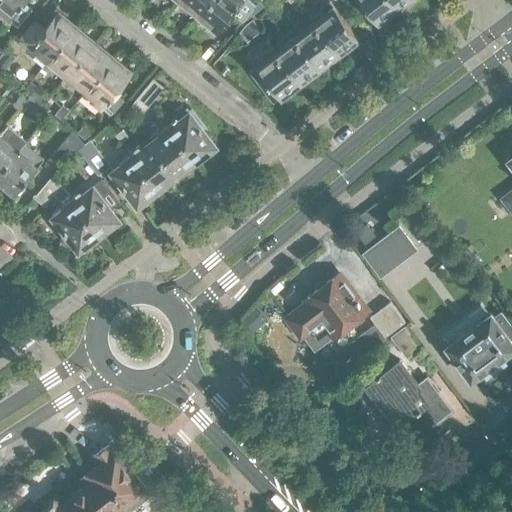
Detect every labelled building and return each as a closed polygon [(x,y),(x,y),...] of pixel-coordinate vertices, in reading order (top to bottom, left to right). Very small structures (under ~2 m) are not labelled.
[(0,0),(0,10),(11,19),(18,25),(21,22),(32,8),(30,7),(24,2),(25,0),(0,0)] [(180,0),(181,0),(181,4),(187,9),(191,8),(199,15),(211,0),(180,0)] [(211,0),(199,15),(199,19),(206,25),(206,24),(209,24),(217,30),(232,12),(243,20),(254,7),(246,0),(211,0)] [(323,9),(312,17),(339,51),(340,52),(352,44),(351,42),(358,36),(331,0),(327,0),(320,5),(323,9)] [(360,0),(377,22),(385,16),(387,17),(398,8),(397,7),(399,5),(395,0),(360,0)] [(280,15),(272,4),(265,9),(273,21),(280,15)] [(33,23),(20,39),(36,52),(38,49),(50,58),(76,25),(58,10),(41,30),(33,23)] [(304,24),(294,31),(320,66),(321,67),(329,61),(332,59),(331,57),(339,51),(312,17),(310,14),(301,20),(304,24)] [(246,24),(229,44),(238,52),(248,40),(261,30),(253,19),(246,24)] [(50,58),(47,61),(54,67),(57,64),(68,74),(95,41),(76,25),(50,58)] [(285,39),(274,47),(300,80),(302,82),(313,73),(312,72),(320,66),(294,31),(291,28),(288,30),(282,35),(285,39)] [(95,41),(68,74),(76,81),(74,84),(80,89),(84,92),(86,89),(113,56),(95,41)] [(256,65),(252,69),(263,83),(264,83),(268,80),(280,96),(281,95),(282,97),(294,89),(293,87),(300,80),(274,47),(271,43),(262,50),(265,53),(254,62),(256,65)] [(6,48),(0,54),(0,71),(2,73),(16,56),(6,48)] [(131,71),(113,56),(86,89),(95,96),(93,99),(101,106),(104,103),(114,112),(125,99),(119,94),(122,90),(121,89),(117,87),(131,71)] [(153,79),(137,98),(147,106),(148,105),(150,103),(163,87),(153,79)] [(30,81),(22,91),(29,96),(37,87),(30,81)] [(23,108),(29,100),(22,94),(13,104),(20,110),(23,108)] [(137,98),(133,103),(143,111),(147,106),(137,98)] [(38,108),(29,100),(23,108),(32,115),(38,108)] [(63,103),(55,113),(61,118),(69,109),(63,103)] [(187,107),(167,122),(196,159),(198,157),(204,153),(208,154),(214,150),(213,146),(215,144),(202,127),(204,125),(192,109),(190,111),(187,107)] [(167,122),(148,137),(151,140),(176,174),(178,172),(182,174),(188,169),(187,165),(196,159),(167,122)] [(84,124),(77,132),(85,138),(93,131),(84,124)] [(0,171),(25,142),(27,140),(8,125),(0,134),(0,171)] [(123,128),(115,134),(121,142),(129,136),(123,128)] [(68,156),(82,139),(71,131),(45,161),(56,171),(68,156)] [(85,142),(82,139),(68,156),(73,162),(83,155),(98,174),(111,165),(90,138),(85,142)] [(131,150),(129,151),(158,188),(166,182),(169,183),(175,179),(175,175),(176,174),(151,140),(141,147),(139,143),(131,150)] [(44,158),(25,142),(0,171),(0,179),(15,192),(37,165),(44,158)] [(123,161),(112,169),(138,203),(140,202),(144,203),(150,198),(149,194),(157,189),(158,188),(129,151),(120,158),(123,161)] [(45,202),(62,183),(52,174),(35,194),(45,202)] [(81,187),(71,194),(99,231),(119,216),(112,206),(121,199),(103,175),(83,190),(81,187)] [(99,231),(71,194),(51,209),(54,213),(52,214),(66,233),(68,232),(79,246),(99,231)] [(366,222),(355,231),(366,245),(377,237),(366,222)] [(399,225),(364,252),(381,274),(416,247),(399,225)] [(310,299),(290,315),(314,348),(368,309),(338,270),(307,294),(310,299)] [(391,301),(372,316),(376,322),(386,335),(406,320),(391,301)] [(491,312),(446,345),(471,379),(485,369),(487,372),(505,359),(503,355),(511,348),(511,339),(510,337),(511,335),(511,326),(501,311),(494,316),(491,312)] [(260,314),(245,327),(251,334),(266,320),(260,314)] [(388,337),(386,335),(376,322),(364,331),(375,346),(388,337)] [(391,335),(407,357),(422,346),(405,324),(391,335)] [(377,376),(369,382),(370,383),(371,382),(378,392),(371,396),(373,399),(394,427),(399,423),(406,418),(418,434),(417,435),(418,435),(453,409),(439,391),(438,392),(427,378),(429,377),(428,376),(418,384),(400,359),(381,373),(380,372),(376,374),(377,376)] [(103,490),(88,502),(95,511),(107,511),(116,505),(121,511),(128,511),(152,493),(145,484),(145,483),(110,438),(92,452),(99,460),(87,469),(103,490)] [(95,511),(88,502),(103,490),(87,469),(79,475),(84,482),(64,498),(57,489),(44,499),(49,505),(39,511),(95,511)] [(195,509),(197,511),(209,511),(212,510),(205,501),(195,509)]
